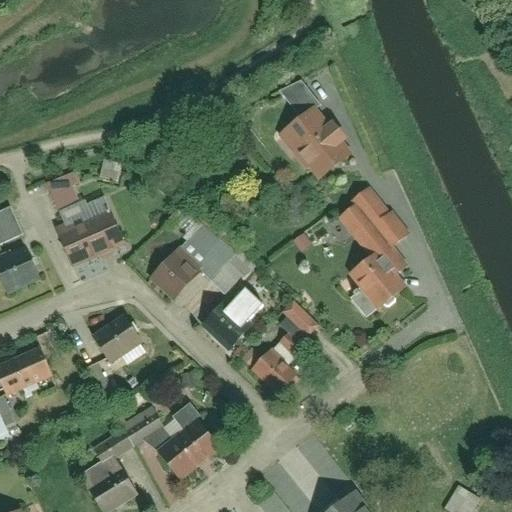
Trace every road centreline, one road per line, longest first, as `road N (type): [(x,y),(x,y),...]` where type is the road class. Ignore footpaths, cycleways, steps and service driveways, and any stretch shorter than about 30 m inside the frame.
road 1 (residential): [(283,442),(134,292),(74,297),(0,334)]
road 2 (residential): [(442,309),(283,442)]
